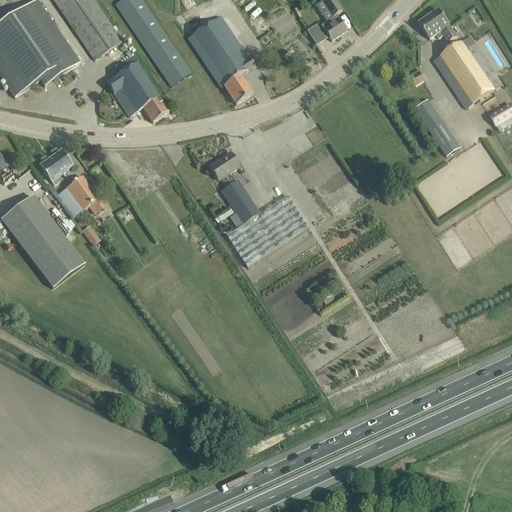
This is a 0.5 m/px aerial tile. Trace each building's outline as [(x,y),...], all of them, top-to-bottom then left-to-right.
[(53,0),(89,53),(95,62),(122,43),(92,0),(53,0)] [(123,0),(116,6),(172,88),(192,75),(140,0),(123,0)] [(36,3),(0,27),(0,74),(10,90),(9,91),(15,99),(41,82),(45,88),(80,65),(70,50),(69,51),(36,3)] [(335,17),(327,4),(317,10),(326,23),(335,17)] [(419,24),(430,41),(436,37),(439,40),(444,37),(449,44),(458,38),(439,11),(419,24)] [(196,35),(188,40),(221,90),(224,88),(236,106),(253,95),(241,77),(255,68),(250,59),(249,60),(221,18),(207,28),(197,14),(187,21),(196,35)] [(255,23),(254,24),(262,36),(270,31),(262,18),(259,19),(257,16),(252,18),(255,23)] [(347,32),(336,16),(335,17),(326,23),(321,26),(328,37),(329,39),(331,42),(347,32)] [(325,39),(317,26),(307,33),(317,47),(329,39),(328,37),(325,39)] [(440,71),(466,111),(503,86),(477,46),(471,38),(434,63),(440,71)] [(114,96),(115,95),(130,119),(143,110),(153,124),(169,114),(132,58),(117,68),(121,75),(107,85),(114,96)] [(411,80),(416,88),(425,83),(420,74),(411,80)] [(415,111),(424,125),(422,126),(425,132),(428,130),(446,158),(460,149),(429,102),(415,111)] [(490,115),(500,133),(511,126),(511,106),(510,104),(490,115)] [(64,175),(73,168),(61,152),(40,167),(54,187),(66,178),(64,175)] [(0,191),(2,190),(17,178),(0,154),(0,191)] [(221,193),(236,215),(230,219),(237,230),(226,237),(248,270),(309,230),(288,197),(260,215),(238,182),(235,184),(229,176),(239,169),(230,155),(210,168),(219,182),(221,181),(226,189),(221,193)] [(82,178),(58,197),(50,186),(47,189),(72,221),(99,201),(82,178)] [(33,199),(0,224),(52,293),(85,268),(33,199)] [(222,216),(224,220),(234,214),(231,210),(222,216)] [(82,233),(93,248),(100,242),(89,227),(82,233)] [(193,436),(195,437),(213,443),(215,436),(217,432),(197,425),(196,427),(193,436)]
